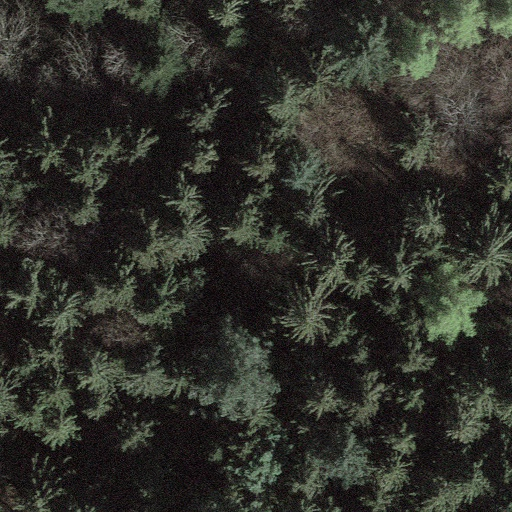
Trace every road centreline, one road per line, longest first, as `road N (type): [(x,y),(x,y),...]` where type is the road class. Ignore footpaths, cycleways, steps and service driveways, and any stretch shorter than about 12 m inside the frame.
road 1 (track): [(0,104),(71,76),(351,0)]
road 2 (track): [(387,511),(511,278)]
